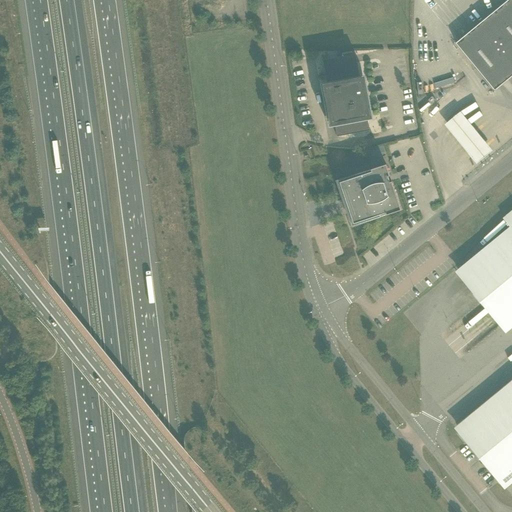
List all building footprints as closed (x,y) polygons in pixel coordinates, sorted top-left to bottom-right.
[(511,76),(511,0),(507,0),(456,43),(495,90),(511,76)] [(370,130),(368,120),(373,119),(365,75),(360,76),(356,54),(323,60),(323,57),(322,57),(327,82),(321,83),(329,127),(335,126),(337,137),(370,130)] [(500,151),(467,114),(451,127),(484,165),(500,151)] [(384,146),(370,151),(372,157),(386,152),(384,146)] [(386,164),(376,168),(337,181),(341,192),(344,192),(346,200),(342,201),(344,207),(348,206),(351,213),(349,215),(353,226),(402,210),(386,164)] [(511,236),(462,278),(474,293),(500,325),(511,315),(511,210),(503,218),(511,228),(511,236)] [(511,391),(461,434),(500,481),(511,470),(511,391)]
